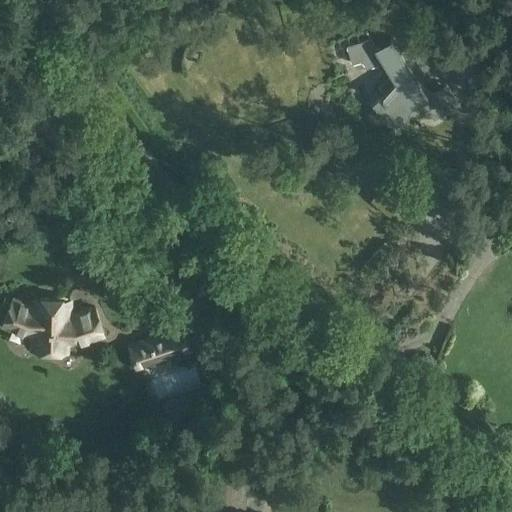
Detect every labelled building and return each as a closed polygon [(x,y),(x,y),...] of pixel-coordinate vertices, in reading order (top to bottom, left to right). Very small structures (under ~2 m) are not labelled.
[(333,26),(321,32),(328,44),(339,39),(333,26)] [(407,116),(432,116),(434,119),(445,112),(439,102),(430,107),(425,98),(427,96),(408,65),(413,61),(406,48),(400,52),(391,38),(374,48),(372,38),(347,45),(352,63),(361,60),(367,66),(383,62),(394,81),(381,95),(382,97),(375,105),(392,121),(405,120),(407,116)] [(427,221),(444,201),(401,166),(389,181),(418,204),(414,211),(427,221)] [(69,343),(78,342),(103,333),(94,307),(72,315),(69,314),(69,298),(34,297),(34,305),(31,305),(12,297),(2,324),(22,333),(31,334),(33,349),(68,350),(69,343)] [(136,371),(189,351),(181,330),(149,342),(150,344),(129,352),(136,371)] [(160,381),(189,368),(183,355),(154,368),(160,381)] [(245,511),(252,467),(221,462),(214,511),(245,511)]
